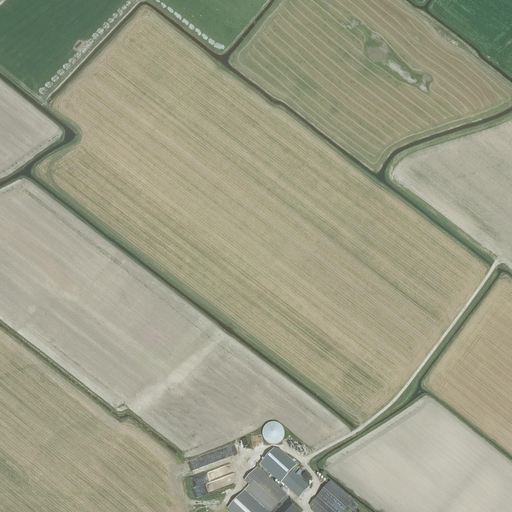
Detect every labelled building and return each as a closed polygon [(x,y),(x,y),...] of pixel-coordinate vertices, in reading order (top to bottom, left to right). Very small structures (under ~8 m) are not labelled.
[(263,430),(262,432),(262,434),(263,436),(263,438),(264,440),(266,442),(267,443),(269,444),(270,444),(272,445),(274,445),(276,444),(278,444),(280,443),(281,441),(282,440),(283,438),(284,436),(284,434),(284,432),(284,430),(282,428),(281,426),(280,425),(278,424),(276,423),(274,423),(272,423),(270,423),(268,424),(266,425),(265,427),(263,429),(263,430)] [(190,460),(193,469),(208,464),(205,455),(190,460)] [(229,470),(233,469),(232,464),(221,467),(221,470),(224,469),(225,472),(229,471),(229,470)] [(244,482),(249,486),(230,507),(235,511),(302,511),(303,511),(289,498),(286,495),(257,468),(244,482)] [(215,470),(191,477),(194,487),(193,488),(197,497),(204,495),(201,485),(211,481),(212,485),(213,489),(229,483),(227,476),(217,479),(215,470)] [(299,498),(309,487),(292,471),(282,482),(299,498)] [(358,507),(353,502),(330,483),(310,506),(316,511),(344,511),(348,508),(352,511),(357,511),(355,510),(358,507)]
